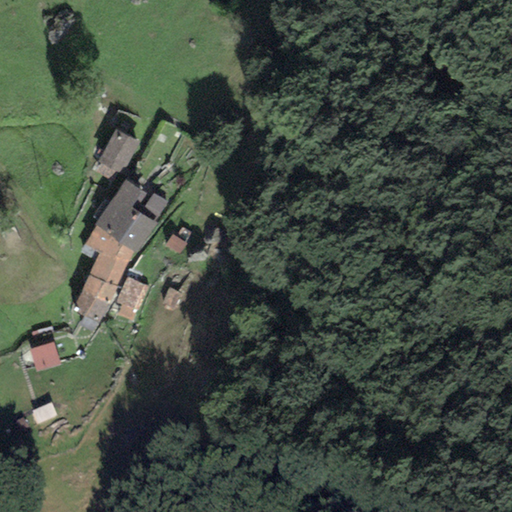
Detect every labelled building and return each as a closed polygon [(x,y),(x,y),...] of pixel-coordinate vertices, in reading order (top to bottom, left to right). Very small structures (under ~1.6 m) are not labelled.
[(141,138),(114,125),(98,158),(124,171),(141,138)] [(167,201),(123,176),(94,219),(96,221),(133,248),(137,250),(167,201)] [(89,269),(116,283),(133,248),(96,221),(86,237),(99,247),(89,269)] [(116,283),(89,269),(82,284),(109,298),(116,283)] [(129,276),(111,312),(134,324),(152,287),(129,276)] [(92,329),(109,298),(82,284),(71,305),(83,311),(78,321),(92,329)] [(49,336),(26,341),(32,372),(55,368),(49,336)]
